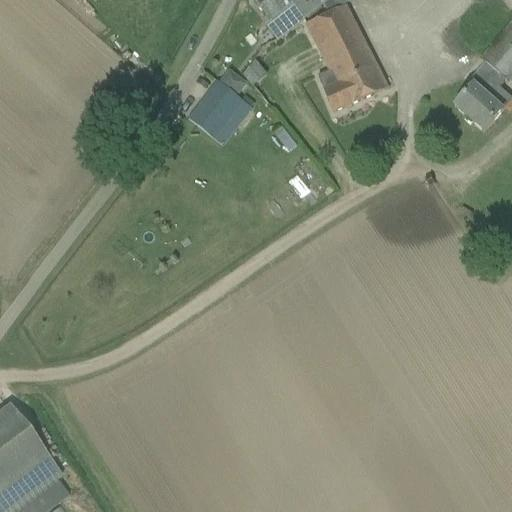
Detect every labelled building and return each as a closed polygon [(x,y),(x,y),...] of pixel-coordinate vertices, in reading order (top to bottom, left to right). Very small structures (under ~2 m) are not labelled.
[(271,25),(267,29),(277,43),(304,23),(292,9),(295,7),(290,0),(252,0),(271,25)] [(290,0),(295,7),(292,9),(304,23),(332,2),(331,0),(290,0)] [(333,116),(388,92),(347,6),(308,26),(305,27),(328,76),(318,80),(333,116)] [(511,26),(481,62),(486,67),(474,80),(478,84),(455,110),(484,136),(511,103),(511,101),(499,91),(505,84),(507,85),(511,79),(511,26)] [(201,105),(228,126),(237,133),(253,112),(217,84),(201,105)] [(0,495),(47,461),(9,408),(0,414),(0,495)]
